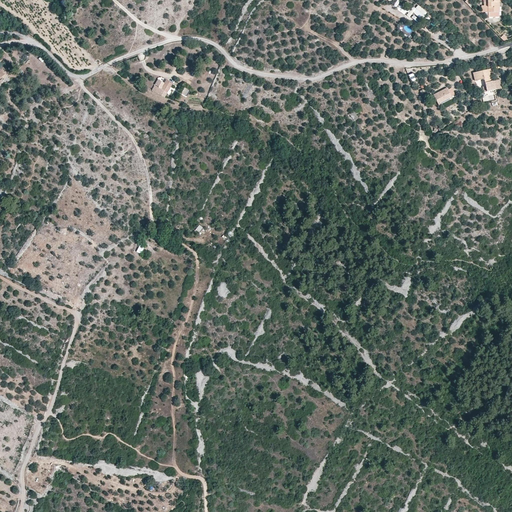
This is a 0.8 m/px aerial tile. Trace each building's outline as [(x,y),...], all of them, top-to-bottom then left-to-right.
[(499,7),(499,0),(486,0),(487,2),(484,2),(484,5),(488,5),(488,12),(495,12),(494,7),(499,7)] [(397,7),(403,15),(408,12),(401,4),(397,7)] [(422,19),(427,12),(417,4),(407,16),(410,18),(413,13),(422,19)] [(500,17),(499,7),(494,7),(495,12),(488,12),(488,17),(500,17)] [(492,81),(489,69),(483,70),(473,73),(474,81),(484,79),(486,86),(487,92),(502,88),(500,79),(492,81)] [(173,83),(166,80),(164,82),(158,79),(152,90),(165,98),(173,83)] [(453,98),(447,88),(434,95),(439,105),(453,98)] [(196,230),(203,235),(206,230),(199,225),(196,230)] [(141,254),(144,247),(139,245),(136,252),(141,254)]
